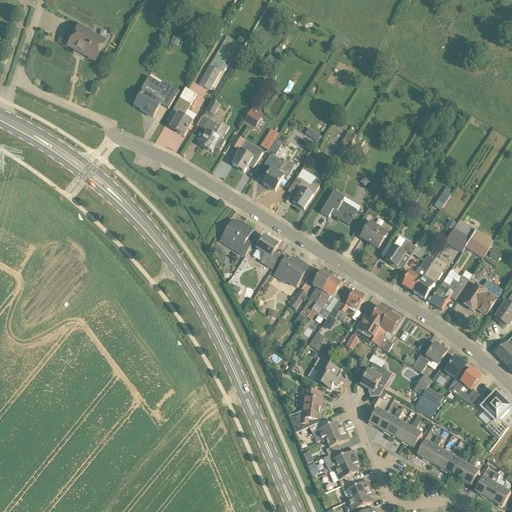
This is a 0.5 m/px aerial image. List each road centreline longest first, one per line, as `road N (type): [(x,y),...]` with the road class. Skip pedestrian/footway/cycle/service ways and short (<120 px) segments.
road 1 (residential): [(511,385),(456,337),(162,157),(114,141),(84,171)]
road 2 (primary): [(294,511),(187,283),(149,230),(84,171)]
road 3 (residential): [(468,511),(455,500),(385,498),(348,407)]
